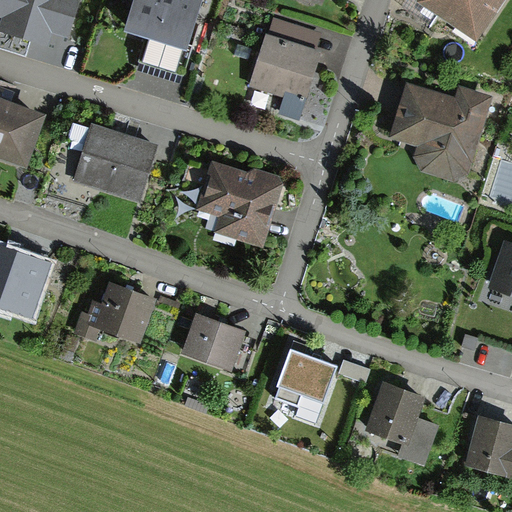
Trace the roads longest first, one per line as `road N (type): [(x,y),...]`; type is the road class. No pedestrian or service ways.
road 1 (residential): [(0,59),(325,164)]
road 2 (residential): [(0,209),(277,308)]
road 3 (residential): [(277,308),(511,386)]
road 4 (residential): [(379,0),(325,164)]
road 5 (residential): [(325,164),(277,308)]
